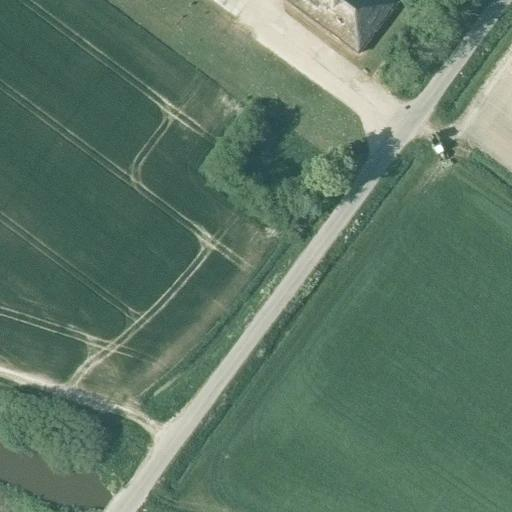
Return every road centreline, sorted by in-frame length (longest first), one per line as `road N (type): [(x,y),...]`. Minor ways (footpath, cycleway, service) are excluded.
road 1 (unclassified): [(123,511),(502,0)]
road 2 (track): [(0,376),(177,439)]
